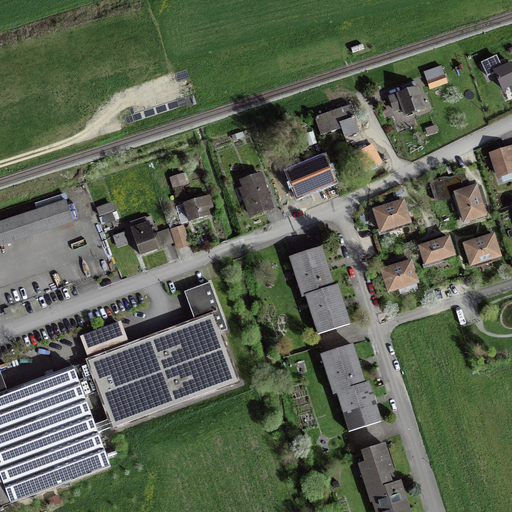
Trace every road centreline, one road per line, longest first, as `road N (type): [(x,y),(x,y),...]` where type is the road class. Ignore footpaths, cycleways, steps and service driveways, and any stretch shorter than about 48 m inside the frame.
road 1 (motorway): [(0,96),(351,0)]
road 2 (residential): [(0,333),(339,205)]
road 3 (motorway): [(212,0),(0,62)]
road 4 (residential): [(378,327),(437,511)]
road 5 (track): [(0,162),(85,135),(129,103),(175,85)]
road 6 (residential): [(339,205),(511,122)]
road 7 (residential): [(378,327),(511,284)]
road 8 (residential): [(339,205),(378,327)]
